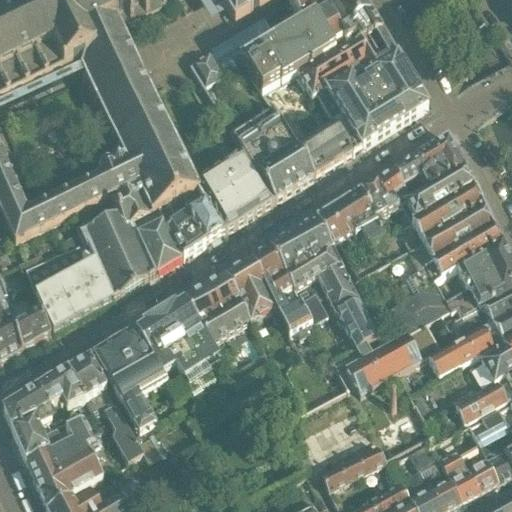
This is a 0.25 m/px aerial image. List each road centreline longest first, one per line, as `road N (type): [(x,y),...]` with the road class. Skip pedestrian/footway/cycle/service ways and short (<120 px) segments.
road 1 (residential): [(453,122),(0,400)]
road 2 (residential): [(378,0),(453,122)]
road 3 (residential): [(453,122),(511,236)]
